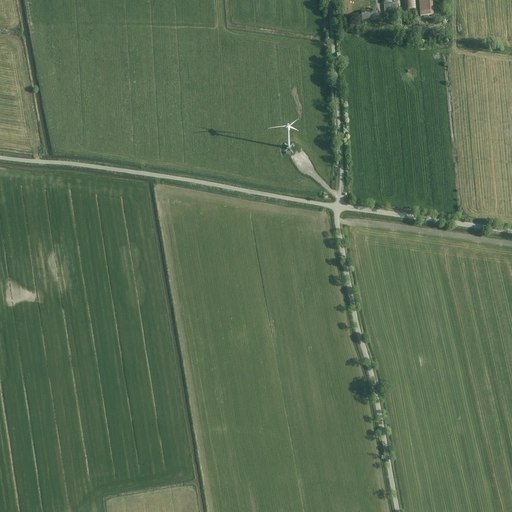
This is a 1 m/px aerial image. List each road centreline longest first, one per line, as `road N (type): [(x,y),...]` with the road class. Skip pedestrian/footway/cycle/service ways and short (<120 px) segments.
road 1 (unclassified): [(0,157),(338,206)]
road 2 (track): [(396,511),(338,206)]
road 3 (residential): [(338,206),(329,0)]
road 4 (unclassified): [(338,206),(511,232)]
